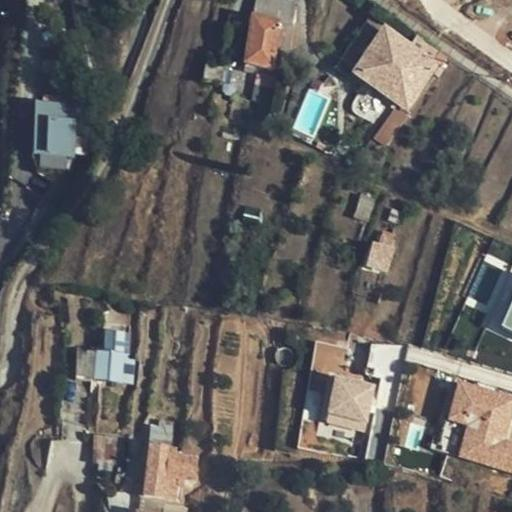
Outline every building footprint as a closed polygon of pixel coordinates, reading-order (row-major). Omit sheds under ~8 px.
[(275,73),(284,74),(295,7),(253,1),(243,70),(251,70),(250,79),(274,82),(275,73)] [(435,72),(385,38),(357,80),(405,113),(435,72)] [(218,92),(220,74),(203,71),(201,90),(218,92)] [(266,111),(270,93),(252,90),(249,108),(266,111)] [(309,99),(294,131),(311,139),(325,106),(309,99)] [(35,103),(36,157),(79,156),(78,102),(35,103)] [(384,271),(385,254),(352,252),(352,269),(384,271)] [(95,351),(97,382),(136,380),(133,331),(106,333),(107,350),(95,351)] [(374,345),(370,371),(382,373),(386,347),(374,345)] [(371,437),(375,382),(328,379),(324,436),(335,437),(335,445),(353,446),(354,436),(371,437)] [(511,474),(511,440),(509,440),(511,427),(511,395),(458,382),(448,423),(466,427),(457,461),(511,474)] [(126,464),(125,439),(94,438),(95,463),(126,464)] [(177,500),(178,479),(170,478),(170,464),(146,464),(145,500),(177,500)]
